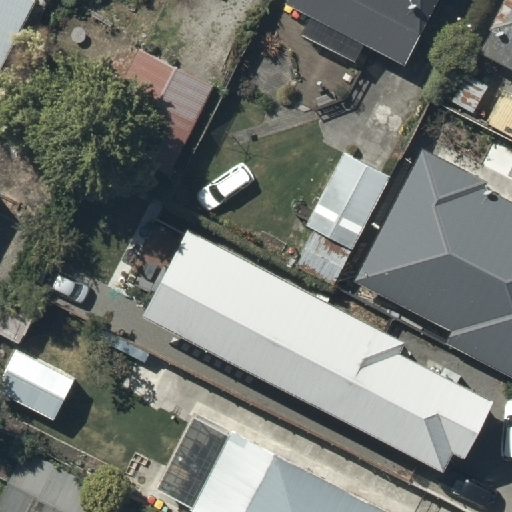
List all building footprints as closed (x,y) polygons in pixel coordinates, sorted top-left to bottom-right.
[(0,0),(0,69),(37,0),(0,0)] [(429,0),(320,0),(406,45),(429,0)] [(511,0),(492,37),(511,47),(511,0)] [(218,87),(145,49),(96,143),(169,181),(218,87)] [(474,178),(426,154),(366,271),(466,323),(462,331),(511,356),(511,207),(470,186),(474,178)] [(390,179),(347,157),(307,232),(351,255),(390,179)] [(409,346),(185,227),(148,296),(448,457),(455,443),(468,450),(492,406),(403,358),(409,346)] [(398,511),(204,408),(166,479),(227,511),(398,511)] [(82,511),(97,484),(26,445),(0,492),(0,508),(7,511),(82,511)]
